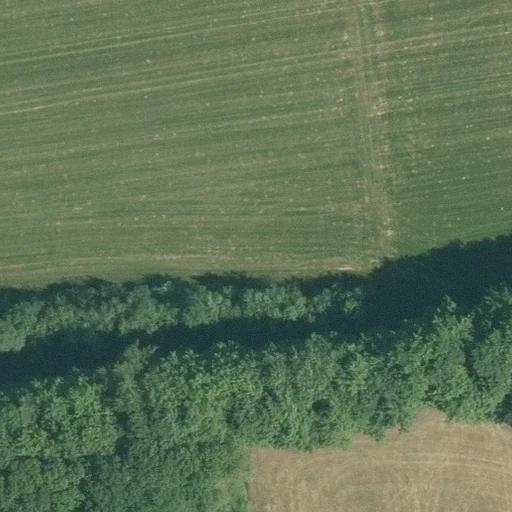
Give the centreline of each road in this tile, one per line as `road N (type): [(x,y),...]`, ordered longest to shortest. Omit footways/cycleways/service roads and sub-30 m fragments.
road 1 (unclassified): [(0,436),(283,387),(379,383)]
road 2 (track): [(379,383),(400,370),(511,344)]
road 3 (unclassified): [(511,398),(379,383)]
